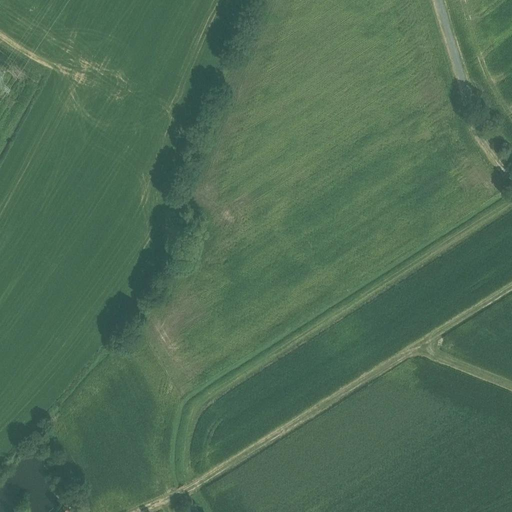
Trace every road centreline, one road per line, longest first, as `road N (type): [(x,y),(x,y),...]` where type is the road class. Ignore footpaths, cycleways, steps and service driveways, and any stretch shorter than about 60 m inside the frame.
road 1 (track): [(425,351),(141,511)]
road 2 (track): [(511,179),(480,155),(431,0)]
